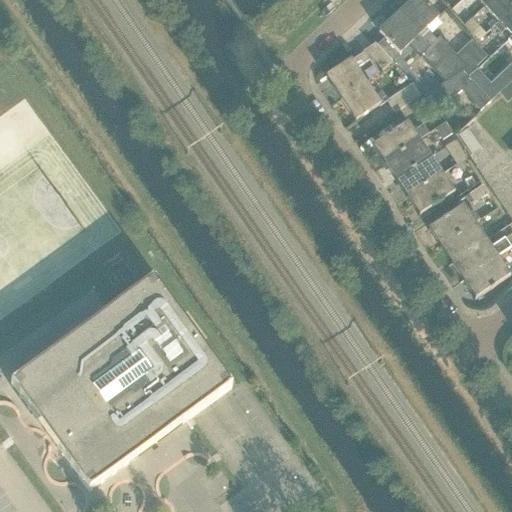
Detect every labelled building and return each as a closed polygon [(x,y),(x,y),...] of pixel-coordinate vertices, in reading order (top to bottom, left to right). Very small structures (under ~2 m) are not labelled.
[(420,0),(414,0),(398,16),(441,61),(450,52),(439,41),(436,44),(425,32),(438,19),(420,0)] [(474,0),(477,3),(483,9),(492,0),(474,0)] [(511,0),(492,0),(483,9),(491,18),(497,24),(511,9),(511,0)] [(508,36),(511,39),(511,37),(511,9),(497,24),(494,27),(501,35),(504,32),(508,36)] [(421,58),(419,59),(438,79),(457,60),(455,58),(450,52),(441,61),(398,16),(379,34),(399,56),(409,46),(421,58)] [(438,79),(444,85),(444,84),(461,74),(461,75),(463,73),(468,78),(488,59),(472,42),(455,58),(457,60),(438,79)] [(365,85),(356,72),(369,63),(377,76),(391,65),(374,47),(363,54),(364,55),(351,64),(350,63),(325,80),(340,102),(365,85)] [(506,86),(511,79),(511,63),(491,84),(477,70),(468,79),(490,101),(499,93),(506,86)] [(461,74),(444,84),(456,96),(469,87),(461,75),(461,74)] [(444,85),(417,101),(426,115),(456,96),(444,84),(444,85)] [(380,107),(365,85),(340,102),(355,124),(380,107)] [(412,86),(386,103),(394,115),(420,98),(412,86)] [(511,92),(506,86),(499,93),(508,102),(511,98),(511,92)] [(480,92),(471,101),(480,111),(489,102),(480,92)] [(412,132),(409,129),(406,124),(372,148),(384,165),(418,141),(412,132)] [(422,126),(412,132),(418,141),(428,134),(422,126)] [(429,158),(418,141),(384,165),(395,182),(429,158)] [(441,175),(429,158),(395,182),(406,199),(441,175)] [(454,194),(441,175),(406,199),(419,218),(454,194)] [(468,194),(474,203),(488,194),(482,186),(468,194)] [(469,216),(463,207),(428,231),(439,249),(479,222),(473,213),(469,216)] [(479,222),(439,249),(451,266),(486,242),(475,225),(479,222)] [(491,249),(486,242),(451,266),(462,283),(497,258),(509,250),(503,241),(491,249)] [(497,258),(462,283),(475,301),(510,277),(497,258)] [(231,390),(153,282),(10,386),(89,494),(231,390)]
